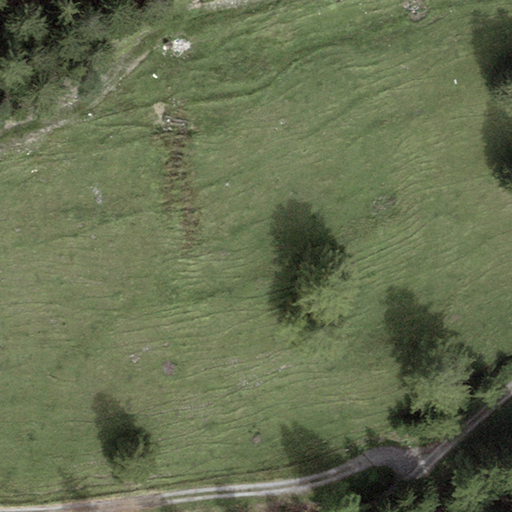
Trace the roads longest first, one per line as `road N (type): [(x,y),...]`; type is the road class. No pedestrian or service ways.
road 1 (track): [(421,471),(372,460),(280,489),(68,511)]
road 2 (track): [(367,511),(511,390)]
